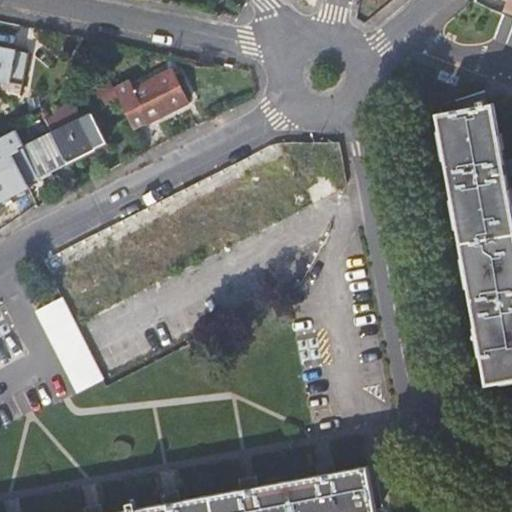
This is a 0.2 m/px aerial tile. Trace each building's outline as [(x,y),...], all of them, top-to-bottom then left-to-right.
[(511,46),(511,16),(491,9),(481,35),(511,46)] [(30,53),(0,46),(0,79),(4,81),(1,93),(22,96),(30,53)] [(128,82),(116,88),(135,127),(146,121),(148,124),(190,103),(172,68),(131,88),(128,82)] [(511,199),(507,169),(495,103),(487,105),(486,99),(479,100),(480,106),(439,113),(487,384),(511,379),(511,199)] [(118,108),(103,114),(117,143),(131,136),(118,108)] [(94,113),(53,133),(69,162),(108,143),(94,113)] [(0,203),(32,188),(29,183),(13,152),(18,150),(15,144),(21,141),(17,133),(0,140),(0,203)] [(29,183),(69,162),(53,133),(24,146),(21,141),(15,144),(18,150),(13,152),(29,183)] [(284,158),(52,276),(67,308),(76,324),(309,206),(284,158)] [(375,511),(367,465),(327,473),(249,487),(172,501),(113,511),(375,511)]
